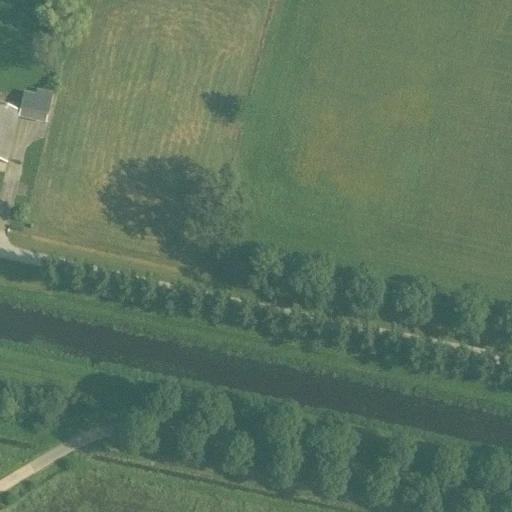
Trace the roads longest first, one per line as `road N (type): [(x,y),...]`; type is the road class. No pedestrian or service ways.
road 1 (unclassified): [(511,360),(0,250)]
road 2 (unclassified): [(511,504),(125,423),(96,425),(60,449)]
road 3 (track): [(125,423),(130,393),(0,366)]
